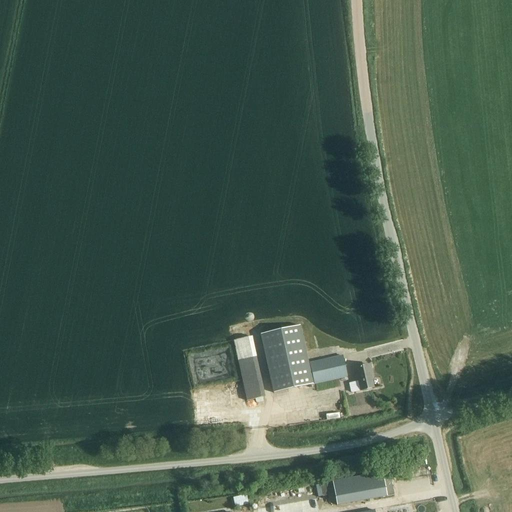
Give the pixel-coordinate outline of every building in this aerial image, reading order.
[(298,326),(260,335),(273,393),(313,384),(300,326),(298,326)] [(254,336),(235,340),(248,401),(264,398),(255,358),(259,358),(254,336)] [(342,356),(309,363),(314,384),(347,377),(342,356)] [(369,365),(359,367),(355,368),(360,391),(374,388),(369,365)] [(404,465),(396,466),(398,474),(406,472),(404,465)] [(382,473),(332,482),(337,506),(387,496),(382,473)] [(332,482),(320,484),(324,508),(336,506),(332,482)] [(288,491),(282,493),(285,503),(291,501),(288,491)]
